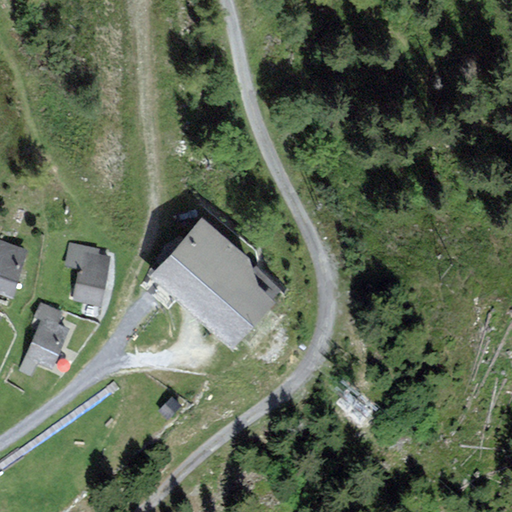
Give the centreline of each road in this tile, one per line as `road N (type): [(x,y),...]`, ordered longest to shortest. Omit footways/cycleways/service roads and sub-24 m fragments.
road 1 (unclassified): [(148,511),(277,397),(316,356),(324,334),(323,261),(272,164),(227,0)]
road 2 (track): [(0,443),(107,363)]
